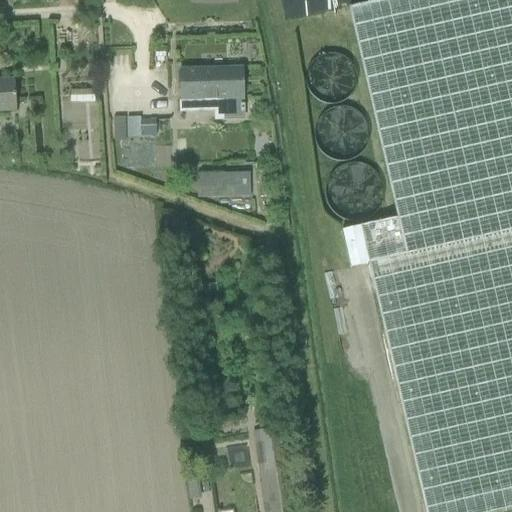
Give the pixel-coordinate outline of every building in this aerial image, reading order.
[(299,0),(300,9),(317,8),(316,0),(299,0)] [(511,0),(382,0),(348,8),(397,219),(341,231),(349,268),(367,264),(423,511),(499,511),(511,509),(511,0)] [(180,102),(221,101),(221,119),(242,118),(241,69),(179,71),(180,102)] [(0,113),(16,113),(13,81),(0,81),(0,113)] [(57,93),(56,104),(82,107),(83,95),(57,93)] [(139,121),(139,119),(127,119),(128,140),(140,140),(140,137),(156,136),(155,120),(139,121)] [(170,161),(169,149),(125,151),(125,163),(170,161)] [(232,175),(196,176),(197,199),(232,198),(232,175)] [(297,511),(285,429),(253,433),(263,511),(297,511)]
